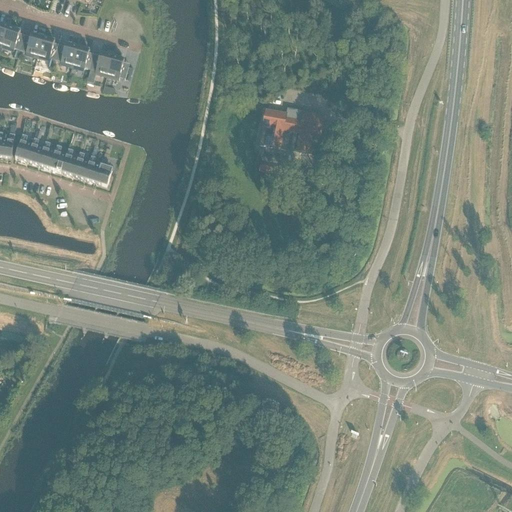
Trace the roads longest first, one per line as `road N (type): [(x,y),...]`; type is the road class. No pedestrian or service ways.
road 1 (unclassified): [(0,299),(225,350),(338,405)]
road 2 (unclassified): [(357,338),(445,0)]
road 3 (primary): [(297,332),(0,267)]
road 4 (primary): [(429,253),(462,0)]
road 5 (residential): [(0,7),(137,47)]
